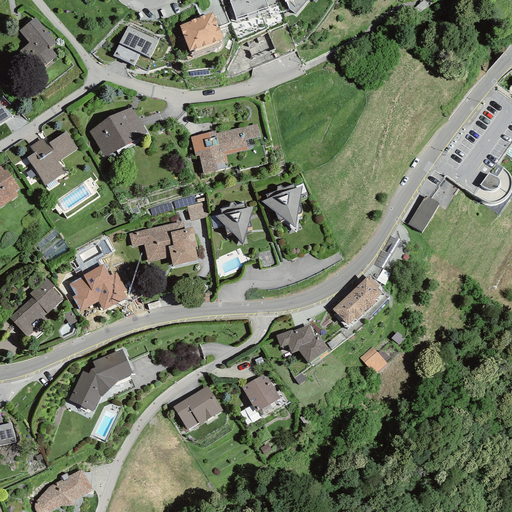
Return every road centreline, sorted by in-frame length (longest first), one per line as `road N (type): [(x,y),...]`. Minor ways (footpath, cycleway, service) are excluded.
road 1 (tertiary): [(266,308),(309,299),(354,269),(426,158),(511,51)]
road 2 (residential): [(266,308),(258,335),(141,419),(101,511)]
road 3 (tertiary): [(10,372),(142,320),(266,308)]
road 4 (residential): [(107,74),(191,96),(303,68)]
road 5 (residential): [(107,74),(0,147)]
